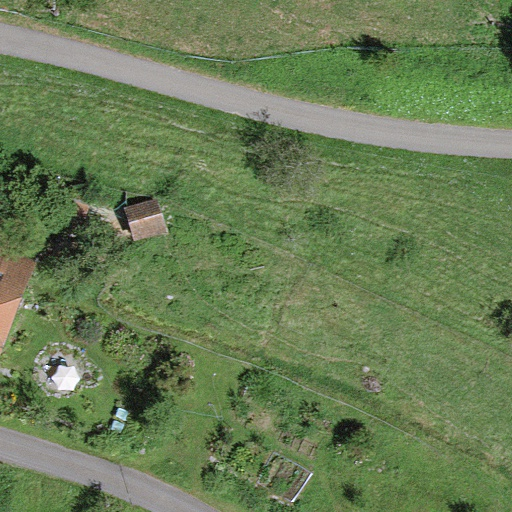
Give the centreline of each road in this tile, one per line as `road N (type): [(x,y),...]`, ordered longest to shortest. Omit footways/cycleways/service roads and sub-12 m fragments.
road 1 (track): [(0,46),(143,85),(399,136),(511,138)]
road 2 (residential): [(188,511),(0,450)]
